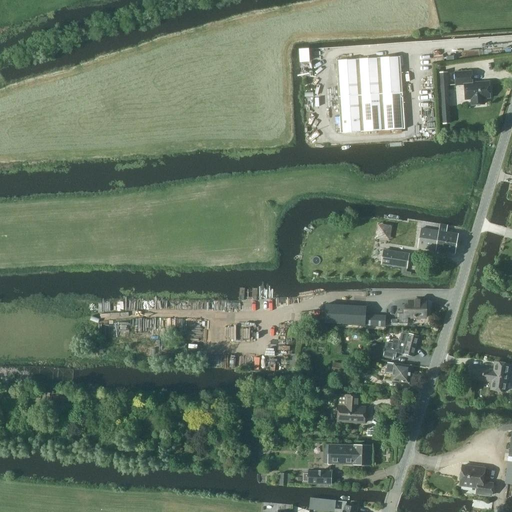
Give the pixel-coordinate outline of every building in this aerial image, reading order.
[(405,129),(403,93),(401,57),(337,61),(339,97),(341,133),(405,129)] [(472,99),(472,105),(484,104),(484,98),(490,98),(489,82),(472,83),(471,72),(455,73),(456,85),(465,85),(466,99),(472,99)] [(440,85),(442,106),(447,106),(447,97),(448,97),(449,97),(448,85),(440,85)] [(451,124),(450,112),(442,113),(443,124),(451,124)] [(421,228),(418,248),(455,254),(458,234),(446,232),(447,226),(440,225),(439,231),(421,228)] [(384,250),(382,264),(407,268),(409,254),(384,250)] [(406,318),(426,318),(426,302),(410,302),(410,306),(406,305),(406,314),(400,314),(400,324),(406,324),(406,318)] [(326,324),(385,327),(386,316),(366,315),(366,307),(327,305),(326,324)] [(391,348),(386,347),(384,355),(396,358),(397,353),(414,357),(419,336),(410,333),(409,335),(402,333),(400,340),(394,338),(391,348)] [(333,373),(350,374),(350,363),(333,362),(333,373)] [(388,362),(387,374),(393,374),(392,381),(409,383),(412,365),(394,363),(388,362)] [(505,392),(509,365),(495,362),(494,370),(468,367),(467,378),(492,382),(491,390),(505,392)] [(338,405),(337,421),(364,423),(365,407),(358,407),(359,396),(345,395),(339,395),(339,405),(338,405)] [(370,465),(370,446),(354,446),(328,445),(328,464),(353,465),(370,465)] [(491,496),(493,484),(483,483),(485,469),(463,466),(460,486),(478,488),(477,494),(491,496)] [(308,485),(330,485),(331,473),(309,472),(308,485)] [(335,501),(311,498),(310,504),(327,506),(326,508),(334,509),(335,501)]
